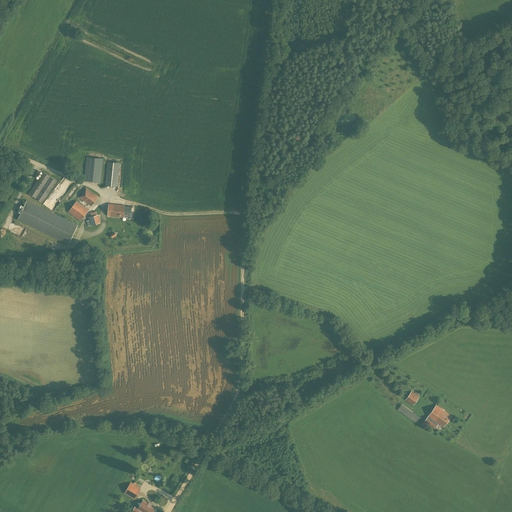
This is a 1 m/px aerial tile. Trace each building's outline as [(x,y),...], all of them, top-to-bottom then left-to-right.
[(102,163),(105,163),(105,161),(102,161),(102,159),(87,157),(84,181),(100,182),(102,163)] [(119,163),(107,162),(105,186),(117,186),(119,163)] [(42,172),(28,194),(42,203),(56,182),(42,172)] [(79,197),(91,206),(98,197),(86,188),(79,197)] [(68,212),(81,221),(89,210),(76,200),(68,212)] [(18,220),(25,223),(68,244),(76,228),(77,225),(27,201),(25,204),(18,220)] [(131,217),(131,207),(124,207),(125,205),(109,204),(108,215),(123,217),(123,216),(131,217)] [(90,217),(92,225),(100,223),(98,215),(90,217)] [(50,238),(11,225),(8,231),(19,235),(18,237),(47,247),(50,238)] [(411,392),(405,400),(413,406),(419,396),(411,392)] [(401,405),(397,410),(415,423),(419,417),(401,405)] [(451,417),(437,405),(424,421),(434,429),(439,423),(443,426),(451,417)] [(124,493),(135,499),(141,488),(131,482),(124,493)] [(151,505),(143,500),(138,509),(143,511),(152,511),(154,509),(150,506),(151,505)]
